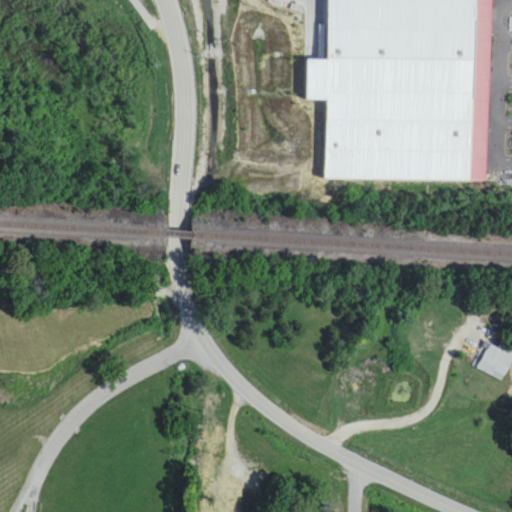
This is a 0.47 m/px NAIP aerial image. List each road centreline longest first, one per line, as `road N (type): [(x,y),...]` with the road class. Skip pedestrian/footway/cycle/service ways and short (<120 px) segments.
road 1 (tertiary): [(202,341),(182,278),(185,78),(165,0)]
road 2 (tertiary): [(467,511),(362,465),(261,403),(202,341)]
road 3 (residential): [(19,511),(50,453),(124,374),(202,341)]
